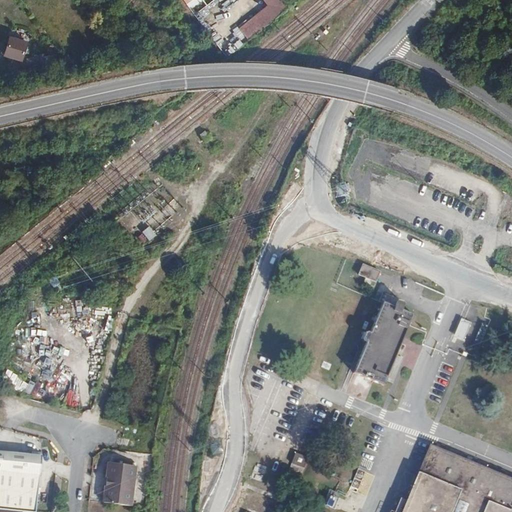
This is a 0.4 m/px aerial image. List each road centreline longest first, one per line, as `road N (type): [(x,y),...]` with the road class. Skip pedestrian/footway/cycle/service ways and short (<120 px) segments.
road 1 (residential): [(389,41),(358,72),(329,128),(319,174),(324,211),(511,296)]
road 2 (secondary): [(511,158),(426,111),(344,84),(255,73),(150,81)]
road 3 (track): [(79,435),(96,412),(125,307),(179,241),(209,183)]
road 4 (secondary): [(0,116),(150,81)]
road 5 (residential): [(511,119),(389,41)]
road 6 (residential): [(72,511),(79,435),(54,419),(16,413)]
